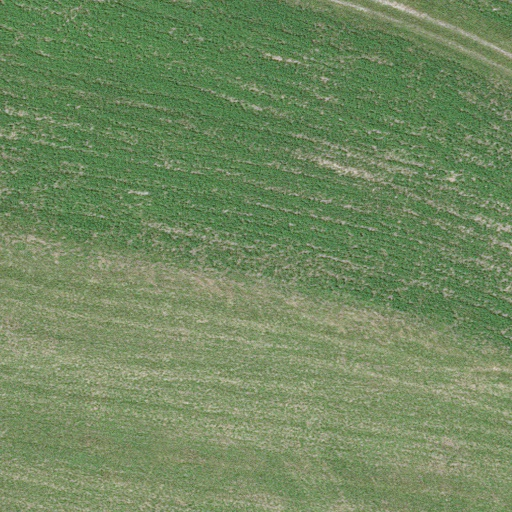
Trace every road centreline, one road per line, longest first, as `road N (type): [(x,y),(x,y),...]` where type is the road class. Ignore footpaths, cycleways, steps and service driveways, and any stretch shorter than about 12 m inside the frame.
road 1 (track): [(0,443),(441,511)]
road 2 (track): [(342,0),(431,31),(511,72)]
